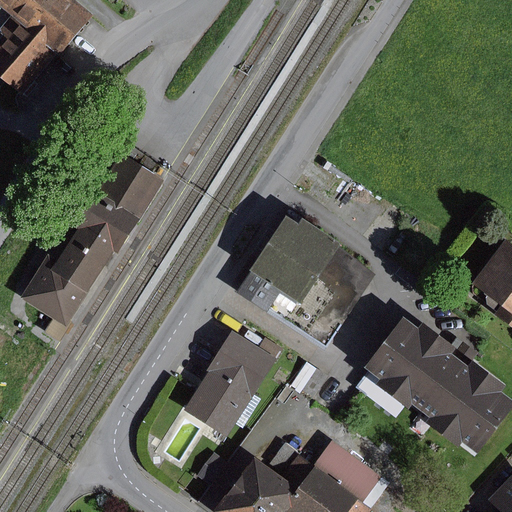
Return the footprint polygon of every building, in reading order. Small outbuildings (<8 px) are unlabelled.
[(32,81),(88,15),(69,0),(0,0),(0,10),(8,17),(0,26),(0,33),(1,34),(0,35),(0,78),(20,95),(22,94),(26,97),(36,85),(32,81)] [(168,177),(127,152),(103,190),(100,187),(78,223),(81,225),(70,242),(58,260),(50,255),(24,295),(58,316),(49,329),(68,341),(82,319),(78,316),(96,287),(93,285),(106,266),(118,246),(122,249),(168,177)] [(290,222),(278,214),(242,268),(245,270),(231,290),(261,311),(266,304),(284,316),(309,278),(329,291),(302,332),(322,345),(336,324),(338,326),(352,304),(360,309),(370,294),(362,289),(373,272),(331,244),(333,241),(294,216),(290,222)] [(511,246),(500,237),(465,282),(494,304),(488,311),(511,329),(511,246)] [(449,346),(415,321),(411,326),(396,314),(356,366),(372,377),(368,382),(402,407),(405,403),(422,415),(418,420),(452,446),(456,441),(471,452),(510,401),(495,390),(499,384),(465,359),(461,364),(444,351),(449,346)] [(255,346),(226,329),(201,368),(203,370),(179,409),(223,436),(231,423),(239,428),(257,399),(250,394),(272,358),(274,359),(280,349),(261,337),(255,346)] [(325,375),(303,361),(288,384),(310,398),(325,375)] [(214,508),(219,511),(284,511),(287,510),(320,464),(302,451),(303,449),(290,440),(271,464),(255,452),(214,508)] [(320,464),(287,510),(289,511),(373,511),(377,507),(374,505),(393,480),(339,440),(320,464)] [(223,460),(211,451),(194,475),(206,484),(223,460)] [(511,511),(511,467),(482,499),(491,507),(486,511),(511,511)]
